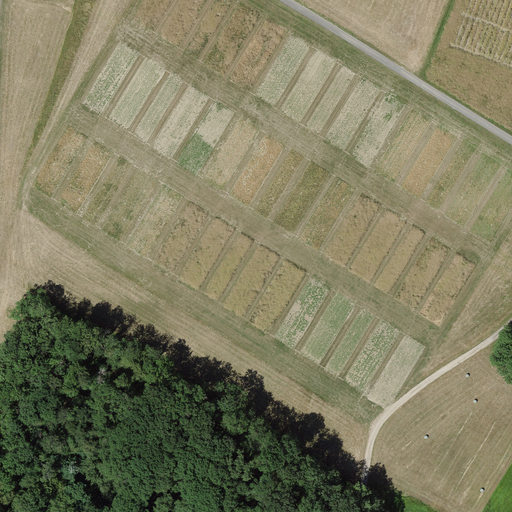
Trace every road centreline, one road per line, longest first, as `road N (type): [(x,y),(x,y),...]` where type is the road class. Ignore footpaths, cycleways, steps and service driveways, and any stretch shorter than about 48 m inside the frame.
road 1 (unclassified): [(511,140),(284,0)]
road 2 (track): [(360,499),(369,446),(389,411),(511,322)]
